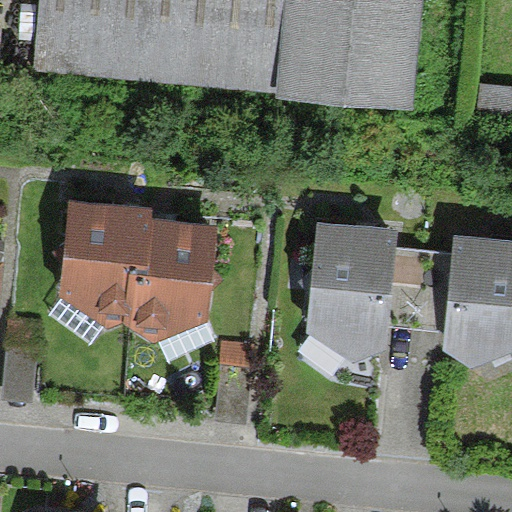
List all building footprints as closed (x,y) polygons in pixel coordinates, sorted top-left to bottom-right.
[(420,0),(40,0),(35,68),(411,101),(420,0)] [(511,119),(511,84),(478,80),(473,115),(511,119)] [(74,196),(65,295),(48,316),(87,345),(101,319),(134,321),(144,214),(145,203),(74,196)] [(144,214),(134,321),(155,339),(165,361),(212,339),(204,319),(214,221),(144,214)] [(325,220),(317,326),(358,358),(392,345),(393,325),(423,327),(428,250),(400,248),(401,225),(325,220)] [(481,364),(511,351),(511,236),(464,233),(463,253),(428,250),(423,327),(454,329),(453,345),(481,364)] [(42,319),(8,316),(1,396),(35,398),(42,319)] [(246,343),(218,341),(213,413),(241,415),(246,343)]
